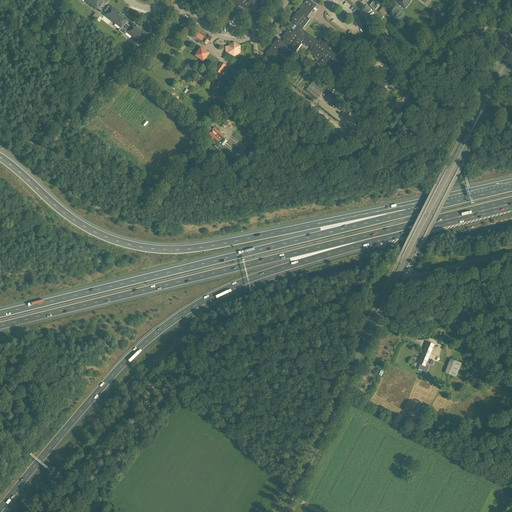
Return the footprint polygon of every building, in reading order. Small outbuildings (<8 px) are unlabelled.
[(102,0),(85,0),(96,8),(98,6),(100,8),(104,2),(102,1),(102,0)] [(249,0),(248,3),(244,0),(243,0),(242,2),(239,0),(223,0),(222,2),(226,4),(225,5),(231,10),(233,7),(236,9),(236,10),(242,15),(245,12),(257,21),(264,12),(261,10),(263,7),(264,7),(269,1),(267,0),(249,0)] [(307,17),(317,5),(309,0),(306,0),(304,3),(300,8),(301,9),(299,11),(298,11),(292,19),(293,19),(291,22),(297,26),(292,32),(288,29),(282,37),(284,39),(282,41),(278,38),(266,54),(267,55),(264,57),(269,61),(268,62),(274,66),(275,65),(279,68),(285,60),(283,59),(285,56),(290,60),(302,44),(301,43),(303,41),(313,49),(310,53),(318,58),(315,62),(318,64),(319,63),(335,75),(339,71),(343,74),(347,67),(346,66),(350,61),(342,55),(343,53),(344,54),(345,52),(342,49),(341,51),(325,39),(324,40),(321,37),(318,41),(303,29),(310,19),(307,17)] [(377,0),(374,0),(371,4),(370,6),(375,10),(381,3),(377,0)] [(396,0),(396,2),(398,3),(396,5),(402,9),(403,7),(405,9),(411,0),(396,0)] [(106,12),(105,14),(121,27),(118,30),(124,35),(126,32),(143,45),(144,43),(146,44),(150,39),(148,37),(149,36),(139,28),(133,23),(130,26),(125,23),(128,19),(122,15),(111,6),(110,7),(108,6),(104,11),(106,12)] [(383,6),(379,12),(382,15),(387,9),(383,6)] [(183,23),(181,25),(191,33),(193,30),(183,23)] [(226,46),(226,53),(229,53),(234,56),(240,53),(239,46),(234,43),(229,46),(226,46)] [(204,61),(209,53),(201,47),(195,56),(204,61)] [(224,72),(228,66),(227,65),(226,66),(221,62),(216,70),(221,74),(223,71),(224,72)] [(367,85),(365,87),(364,89),(372,95),(374,91),(375,92),(378,89),(381,91),(383,87),(384,88),(387,85),(389,87),(392,83),(393,84),(396,80),(391,76),(395,71),(396,72),(401,67),(394,62),(390,68),(392,69),(386,78),(385,77),(382,81),(379,78),(377,82),(376,81),(373,84),(371,82),(368,86),(367,85)] [(327,88),(315,79),(306,90),(318,100),(327,88)] [(350,107),(331,92),(326,98),(345,113),(350,107)] [(427,341),(425,348),(432,351),(434,344),(427,341)] [(430,354),(423,352),(421,358),(422,358),(419,364),(420,364),(418,369),(427,372),(430,366),(426,365),(427,362),(430,364),(433,365),(434,361),(428,359),(430,354)] [(451,359),(445,373),(455,377),(461,363),(451,359)]
